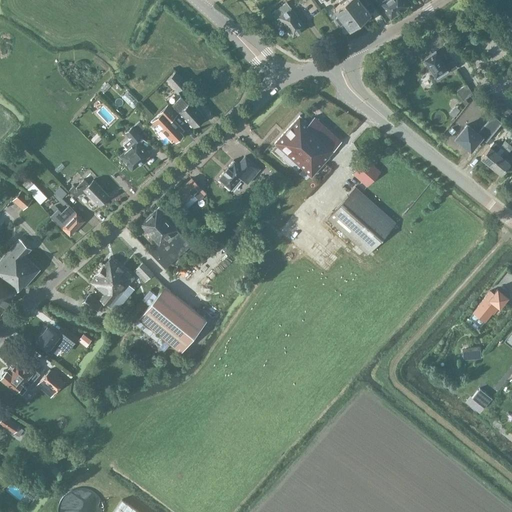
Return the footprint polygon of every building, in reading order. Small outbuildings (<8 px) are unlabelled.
[(340,3),(333,8),(339,16),(336,18),(340,24),(344,21),(350,29),(370,13),(360,0),(339,0),(339,1),(340,3)] [(383,0),(379,3),(390,18),(408,5),(404,0),(383,0)] [(292,36),(305,27),(286,2),(272,13),(276,19),(278,17),(292,36)] [(437,78),(448,71),(435,51),(424,58),(437,78)] [(505,65),(511,61),(509,56),(502,60),(505,65)] [(451,71),(456,67),(452,61),(447,64),(451,71)] [(186,84),(175,72),(167,79),(178,91),(186,84)] [(460,95),(469,89),(466,84),(456,91),(460,95)] [(469,89),(460,95),(463,100),(472,94),(469,89)] [(122,97),(133,108),(139,102),(128,91),(122,97)] [(178,113),(180,112),(193,127),(204,117),(191,102),(188,104),(188,103),(187,104),(181,97),(171,106),(178,113)] [(158,114),(159,115),(152,121),(155,124),(153,126),(158,131),(160,129),(171,141),(174,139),(175,140),(182,133),(181,132),(183,130),(172,118),(176,114),(168,104),(158,114)] [(308,124),(299,116),(274,143),(311,176),(329,157),(328,156),(341,141),(314,117),(308,124)] [(480,130),(489,137),(494,131),(485,124),(480,130)] [(480,137),(466,126),(455,139),(469,150),(480,137)] [(141,137),(132,127),(125,133),(133,143),(119,155),(132,170),(149,155),(136,141),(141,137)] [(499,147),(493,142),(480,158),(490,166),(508,144),(504,141),(499,147)] [(503,158),(511,147),(511,146),(508,144),(490,166),(500,174),(509,163),(503,158)] [(241,178),(247,183),(259,168),(245,156),(238,164),(233,160),(218,178),(231,190),(241,178)] [(366,159),(353,174),(368,186),(381,171),(366,159)] [(177,191),(185,201),(190,205),(196,199),(204,192),(200,187),(191,178),(177,191)] [(99,205),(108,196),(93,180),(88,184),(83,179),(75,187),(73,185),(69,190),(76,197),(83,190),(99,205)] [(33,183),(26,190),(39,204),(46,198),(33,183)] [(367,254),(395,223),(355,187),(327,218),(367,254)] [(32,200),(21,190),(11,201),(22,211),(32,200)] [(159,206),(139,224),(157,243),(149,251),(164,267),(172,260),(172,261),(190,244),(161,212),(163,210),(159,206)] [(69,235),(84,220),(72,208),(63,218),(60,214),(61,213),(58,209),(50,217),(57,225),(58,224),(69,235)] [(24,286),(39,269),(24,256),(30,249),(18,239),(0,260),(0,276),(17,291),(23,285),(24,286)] [(104,263),(99,269),(130,294),(134,290),(128,285),(134,277),(110,258),(104,264),(104,263)] [(201,266),(194,273),(202,281),(209,274),(201,266)] [(130,294),(99,269),(89,282),(104,293),(99,299),(109,307),(119,295),(125,300),(130,294)] [(9,296),(14,290),(0,278),(0,314),(12,298),(9,296)] [(164,285),(157,294),(139,317),(180,351),(206,319),(164,285)] [(511,296),(511,294),(502,287),(498,292),(494,289),(476,310),(488,319),(501,304),(503,306),(511,296)] [(87,296),(82,302),(96,312),(100,306),(87,296)] [(78,337),(65,328),(59,336),(58,335),(47,326),(36,340),(48,349),(53,342),(57,345),(62,339),(63,338),(72,345),(78,337)] [(1,376),(0,377),(15,390),(16,389),(22,394),(27,388),(21,383),(25,379),(30,384),(40,373),(34,368),(31,372),(27,369),(27,367),(25,365),(23,365),(17,360),(8,370),(7,369),(6,370),(3,370),(1,373),(1,376)] [(49,370),(39,381),(36,385),(50,398),(64,382),(49,370)] [(19,436),(24,429),(3,415),(0,419),(0,423),(14,433),(19,436)] [(37,495),(25,485),(20,491),(32,500),(34,499),(35,500),(37,497),(36,496),(37,495)] [(102,511),(102,510),(102,505),(101,502),(99,497),(96,494),(93,491),(89,489),(85,488),(81,487),(76,487),(71,489),(67,491),(64,493),(61,497),(59,500),(57,505),(57,509),(57,511),(102,511)] [(138,511),(122,500),(113,511),(138,511)]
